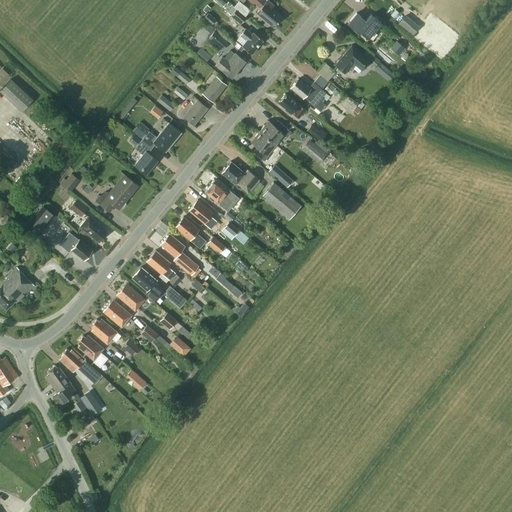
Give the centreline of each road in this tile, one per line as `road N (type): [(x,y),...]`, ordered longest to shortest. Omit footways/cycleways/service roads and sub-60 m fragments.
road 1 (tertiary): [(21,346),(75,310),(330,0)]
road 2 (unclassified): [(91,511),(30,388)]
